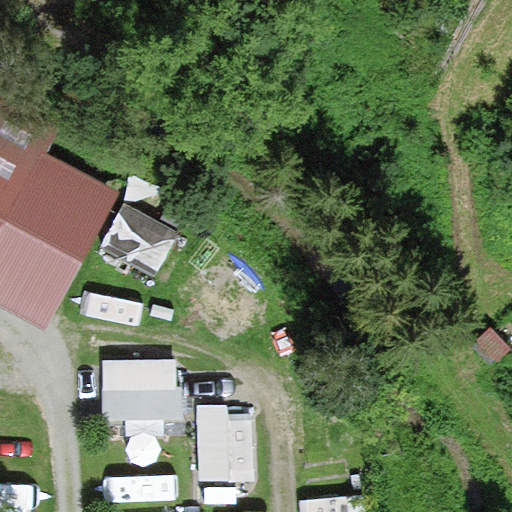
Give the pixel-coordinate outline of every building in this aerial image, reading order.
[(0,235),(39,150),(0,128),(0,235)] [(234,353),(279,310),(222,250),(177,293),(234,353)] [(188,419),(185,360),(108,363),(110,423),(188,419)] [(203,414),(206,488),(261,485),(257,411),(203,414)] [(308,503),(308,511),(370,511),(369,499),(308,503)]
